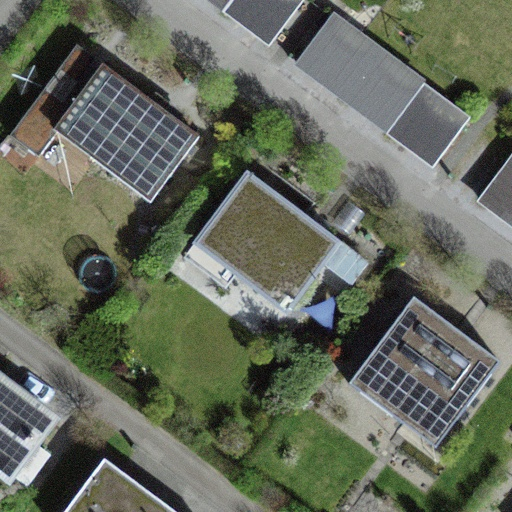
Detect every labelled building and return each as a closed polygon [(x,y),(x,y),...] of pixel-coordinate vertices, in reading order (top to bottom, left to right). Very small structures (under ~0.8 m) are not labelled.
[(210,0),(252,30),(275,47),(309,0),(210,0)] [(369,114),(413,148),(435,165),(469,122),(331,15),(297,58),(325,80),(369,114)] [(59,141),(149,207),(202,148),(107,77),(59,141)] [(511,155),(479,196),(499,212),(511,222),(511,155)] [(204,254),(293,316),(342,256),(252,186),(204,254)] [(418,311),(355,396),(441,456),(500,373),(418,311)] [(56,422),(0,382),(0,477),(10,485),(56,422)] [(165,511),(100,463),(67,511),(165,511)]
